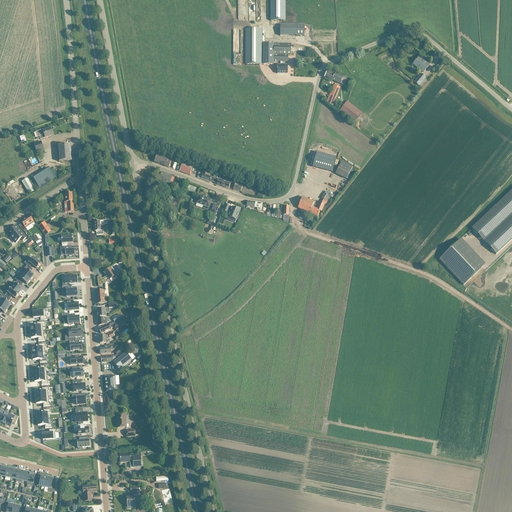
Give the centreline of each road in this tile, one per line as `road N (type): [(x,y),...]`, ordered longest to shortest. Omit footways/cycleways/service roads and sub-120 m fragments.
road 1 (primary): [(197,511),(84,0)]
road 2 (unclassified): [(511,109),(422,35),(402,33),(325,66),(285,198),(240,197),(130,158)]
road 3 (unclassified): [(212,511),(130,158)]
road 4 (track): [(290,194),(303,232),(422,271),(511,328)]
road 5 (unclassified): [(106,511),(87,267)]
road 6 (unclassified): [(79,180),(66,0)]
road 7 (unclassified): [(130,158),(99,0)]
